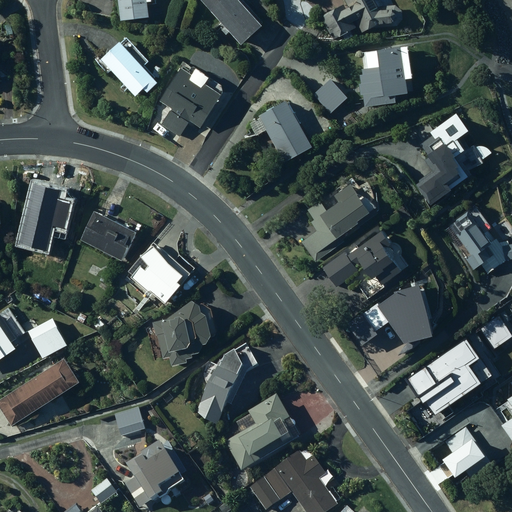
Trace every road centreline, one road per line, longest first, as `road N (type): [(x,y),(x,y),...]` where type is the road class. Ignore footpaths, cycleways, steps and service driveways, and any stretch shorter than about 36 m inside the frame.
road 1 (residential): [(432,511),(221,221),(144,165),(53,139)]
road 2 (residential): [(53,139),(43,0)]
